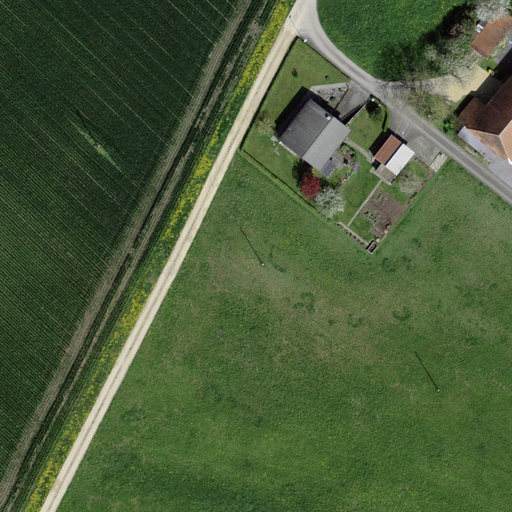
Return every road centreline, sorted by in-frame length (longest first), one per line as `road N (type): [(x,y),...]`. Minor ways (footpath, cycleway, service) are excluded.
road 1 (track): [(52,511),(300,21)]
road 2 (residential): [(511,193),(344,64),(300,21),(310,0)]
